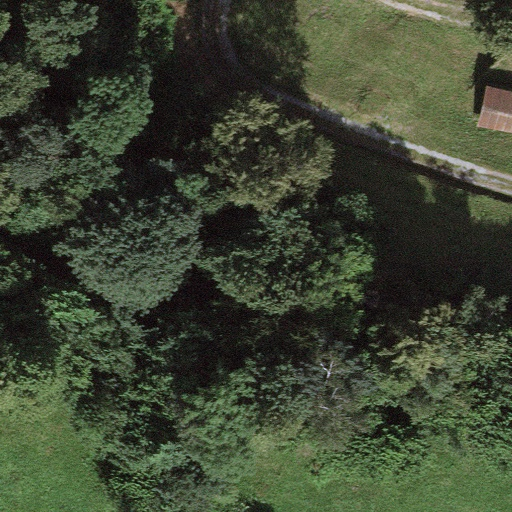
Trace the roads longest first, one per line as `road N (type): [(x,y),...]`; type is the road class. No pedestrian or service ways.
road 1 (track): [(511,316),(126,280),(0,247)]
road 2 (track): [(217,0),(211,29),(237,81),(376,144),(511,185)]
